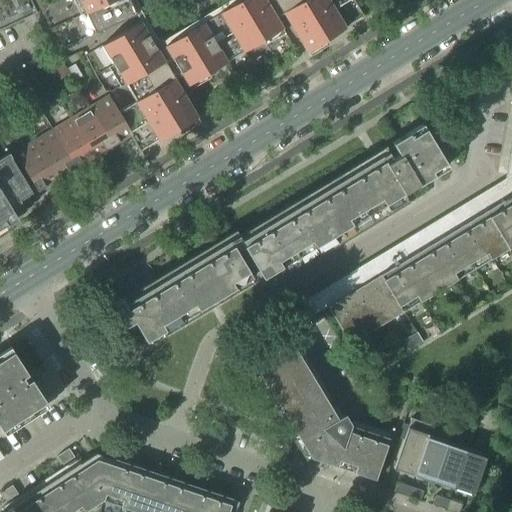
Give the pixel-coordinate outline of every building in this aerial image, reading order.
[(0,0),(0,228),(6,225),(4,221),(14,215),(7,203),(15,199),(17,202),(31,193),(11,159),(0,165),(0,0),(78,0),(90,25),(89,26),(93,34),(136,14),(128,0),(0,0)] [(0,0),(0,29),(30,15),(36,12),(30,0),(0,0)] [(264,0),(240,0),(219,13),(243,52),(282,28),(264,0)] [(273,0),(283,15),(283,14),(306,52),(363,17),(353,0),(273,0)] [(108,96),(33,141),(13,153),(37,192),(129,136),(139,152),(197,118),(174,80),(175,80),(173,78),(155,89),(145,73),(155,67),(157,71),(166,65),(140,22),(101,46),(135,102),(118,112),(108,96)] [(164,46),(187,85),(226,62),(203,23),(164,46)] [(67,69),(74,81),(81,76),(74,65),(67,69)] [(193,93),(200,106),(208,101),(200,88),(193,93)] [(511,99),(511,100),(495,184),(281,314),(289,328),(286,329),(284,331),(285,333),(339,422),(344,418),(290,329),(327,307),(511,194),(511,179),(505,179),(507,171),(509,157),(511,144),(511,99)] [(447,167),(424,129),(410,137),(407,133),(391,143),(398,155),(385,163),(381,156),(240,241),(262,278),(402,194),(402,195),(404,193),(403,192),(416,184),(417,185),(447,167)] [(511,194),(327,307),(349,344),(511,245),(511,194)] [(145,342),(182,320),(250,279),(252,278),(229,240),(125,304),(122,299),(111,305),(125,327),(133,322),(145,342)] [(407,334),(413,343),(419,339),(413,330),(407,334)] [(310,458),(327,464),(336,438),(329,427),(339,422),(285,333),(248,355),(310,458)] [(0,428),(1,431),(45,402),(31,380),(22,385),(19,380),(27,375),(13,352),(0,360),(0,428)] [(393,469),(414,476),(428,435),(431,426),(411,419),(409,426),(403,424),(398,437),(403,439),(393,469)] [(336,438),(327,464),(375,480),(389,439),(348,425),(342,441),(337,439),(336,438)] [(414,476),(432,483),(446,442),(428,435),(414,476)] [(432,483),(452,490),(466,449),(446,442),(432,483)] [(68,449),(63,452),(56,457),(62,465),(74,458),(68,449)] [(466,449),(452,490),(472,496),(486,455),(466,449)] [(114,459),(112,465),(100,502),(101,501),(120,507),(134,466),(114,459)] [(84,511),(100,502),(112,465),(96,460),(82,469),(79,464),(4,511),(71,511),(80,506),(83,511),(84,511)] [(140,511),(153,473),(134,466),(120,507),(134,511),(140,511)] [(162,511),(173,479),(153,473),(140,511),(162,511)] [(183,511),(193,486),(173,479),(162,511),(183,511)] [(393,492),(407,497),(410,487),(397,482),(393,492)] [(0,493),(0,494),(6,502),(17,494),(12,486),(0,493)] [(204,511),(211,492),(193,486),(183,511),(204,511)] [(410,487),(407,497),(420,501),(423,491),(410,487)] [(227,511),(232,499),(211,492),(204,511),(227,511)] [(432,505),(445,510),(449,500),(435,496),(432,505)] [(449,500),(445,510),(450,511),(459,511),(462,505),(449,500)]
